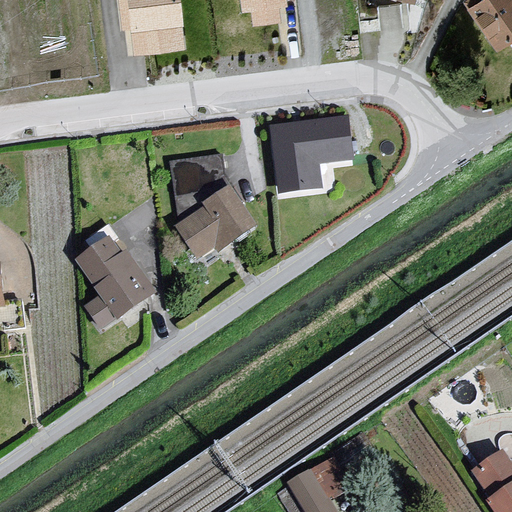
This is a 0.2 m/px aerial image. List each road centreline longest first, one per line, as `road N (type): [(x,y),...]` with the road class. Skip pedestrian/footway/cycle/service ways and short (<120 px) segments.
road 1 (unclassified): [(0,469),(459,156)]
road 2 (unclassified): [(0,122),(388,77),(424,103),(459,156)]
